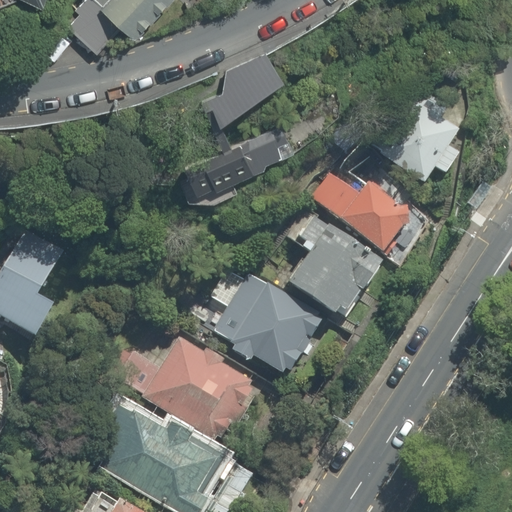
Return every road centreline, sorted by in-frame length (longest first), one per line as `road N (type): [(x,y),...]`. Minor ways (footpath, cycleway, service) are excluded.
road 1 (residential): [(0,99),(168,57),(299,0)]
road 2 (secondary): [(511,244),(342,511)]
